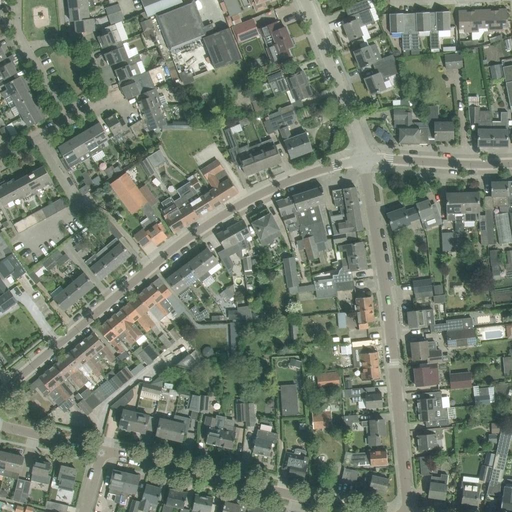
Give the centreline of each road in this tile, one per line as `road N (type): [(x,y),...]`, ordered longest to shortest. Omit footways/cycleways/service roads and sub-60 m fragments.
road 1 (residential): [(363,160),(276,187),(210,225),(0,394)]
road 2 (residential): [(402,511),(385,286),(363,160)]
road 3 (residential): [(370,511),(100,447)]
road 4 (residential): [(363,160),(306,0)]
road 5 (residential): [(363,160),(511,162)]
road 6 (residential): [(65,116),(99,90),(81,45),(26,45)]
